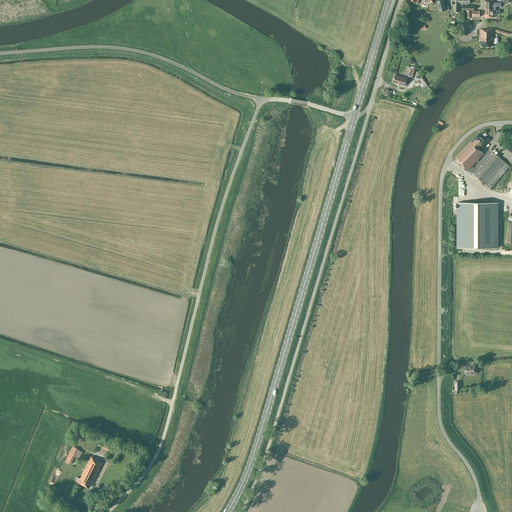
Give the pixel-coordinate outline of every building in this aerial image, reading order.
[(446,10),(443,0),(441,0),(437,1),(440,12),(446,10)] [(453,0),(454,2),(453,2),(453,12),(460,12),(460,11),(462,11),(462,6),(463,6),(463,3),(470,3),(470,0),(453,0)] [(501,3),(493,2),(486,2),(486,10),(496,10),(496,7),(501,7),(501,3)] [(493,40),(494,28),(484,28),(484,29),(481,29),(480,45),(482,45),(482,47),(491,47),(491,45),(493,45),(493,40)] [(511,33),(510,33),(496,29),(495,32),(510,37),(511,46),(511,45),(511,33)] [(416,71),(410,69),(408,76),(418,79),(420,72),(416,71)] [(406,78),(395,75),(393,82),(398,83),(398,84),(404,86),(406,78)] [(474,168),(471,165),(483,153),(480,149),(481,148),(481,147),(486,142),(478,134),(455,158),(467,169),(490,189),(510,166),(490,150),(474,168)] [(458,203),(458,248),(497,248),(497,203),(458,203)] [(465,367),(466,374),(475,373),(474,365),(472,365),(472,366),(465,367)] [(72,447),(64,462),(74,467),(82,452),(72,447)] [(77,482),(88,488),(89,488),(102,462),(91,456),(77,482)] [(100,494),(103,489),(97,486),(94,491),(100,494)]
